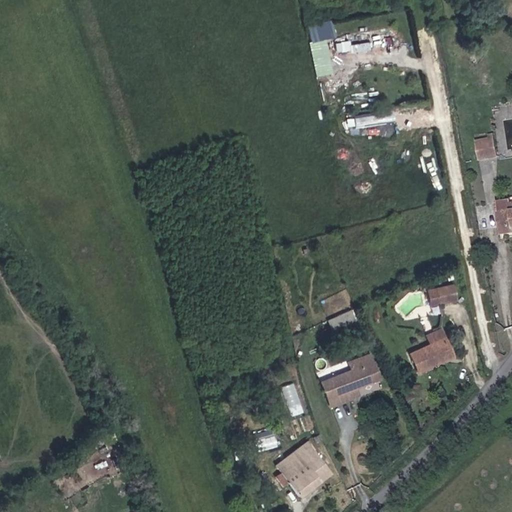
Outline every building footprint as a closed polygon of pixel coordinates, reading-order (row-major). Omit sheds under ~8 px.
[(307,23),(311,41),(335,35),(331,18),(307,23)] [(355,127),(394,119),(392,109),(353,117),(355,127)] [(465,157),(486,152),(481,129),(475,130),(476,136),(461,140),(465,157)] [(493,235),(511,230),(511,205),(510,194),(485,200),(493,235)] [(429,286),(447,283),(444,267),(427,271),(429,286)] [(438,350),(455,341),(439,307),(423,315),(427,323),(439,317),(448,335),(434,342),(435,345),(438,350)] [(327,316),(330,326),(357,319),(354,309),(327,316)] [(434,342),(448,335),(439,317),(427,323),(399,338),(410,359),(435,345),(434,342)] [(341,350),(344,357),(366,345),(362,339),(341,350)] [(344,357),(353,373),(375,362),(366,345),(344,357)] [(325,389),(350,375),(342,358),(316,372),(325,389)] [(328,397),(354,382),(350,375),(325,389),(328,397)] [(290,414),(303,411),(295,381),(282,384),(290,414)] [(273,427),(252,434),(258,452),(279,445),(273,427)] [(300,484),(333,460),(312,428),(279,452),(283,459),(275,465),(281,473),(290,468),(300,484)]
